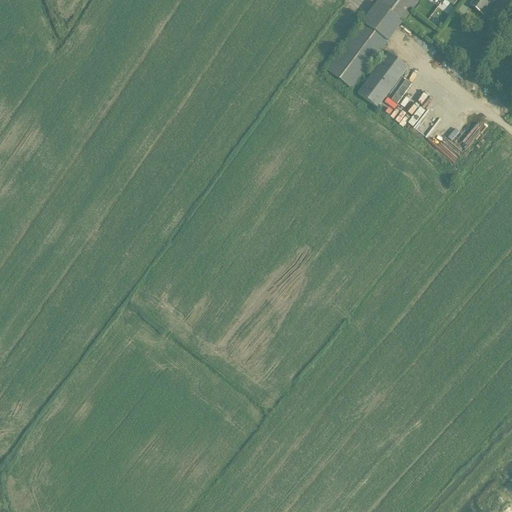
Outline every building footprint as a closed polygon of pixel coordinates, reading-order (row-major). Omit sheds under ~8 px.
[(351,90),(418,0),(379,0),(326,71),(351,90)] [(484,16),(494,2),(491,0),(473,0),(470,6),(484,16)] [(511,0),(498,0),(490,13),(494,16),(507,26),(511,19),(511,0)] [(499,37),(507,26),(494,16),(486,27),(499,37)] [(482,24),(475,34),(495,48),(502,39),(499,37),(486,27),(482,24)] [(377,109),(407,69),(388,54),(357,94),(377,109)] [(385,110),(397,94),(392,90),(380,106),(385,110)]
